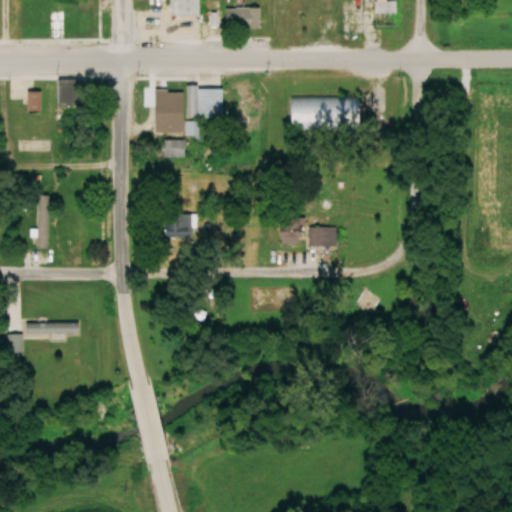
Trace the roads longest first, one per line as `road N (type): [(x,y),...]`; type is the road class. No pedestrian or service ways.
road 1 (secondary): [(156,511),(117,308),(116,64)]
road 2 (residential): [(392,236),(387,278),(0,280)]
road 3 (secondary): [(116,64),(511,63)]
road 4 (residential): [(392,236),(415,64)]
